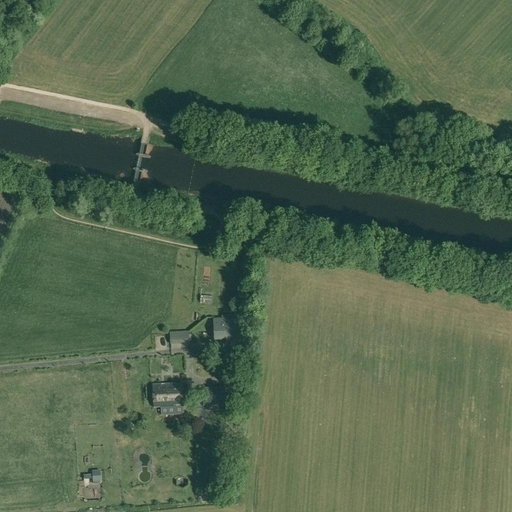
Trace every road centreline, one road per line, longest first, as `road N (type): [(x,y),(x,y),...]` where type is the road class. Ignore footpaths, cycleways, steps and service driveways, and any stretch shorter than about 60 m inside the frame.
road 1 (track): [(511,194),(148,121)]
road 2 (track): [(219,228),(511,281)]
road 3 (unclassified): [(0,368),(154,353)]
road 4 (track): [(148,121),(0,92)]
